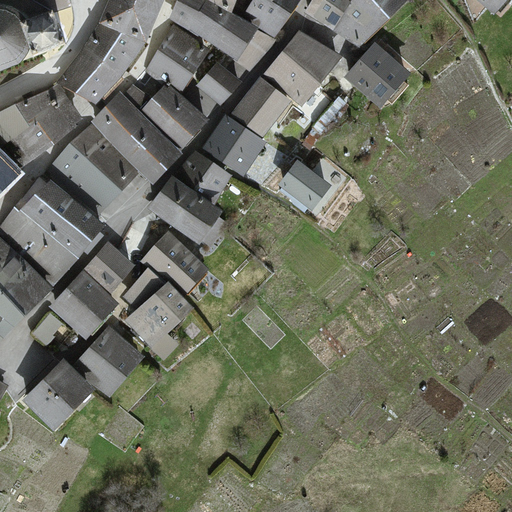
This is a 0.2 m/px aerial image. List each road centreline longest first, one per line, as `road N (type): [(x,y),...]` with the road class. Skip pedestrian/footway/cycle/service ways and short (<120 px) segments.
road 1 (residential): [(0,363),(169,182),(313,0)]
road 2 (residential): [(0,218),(132,88),(175,0)]
